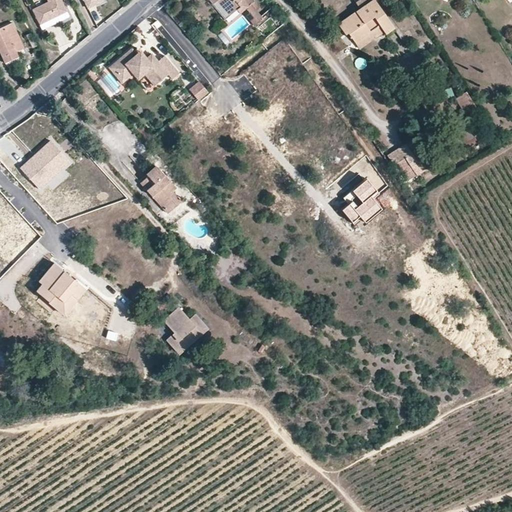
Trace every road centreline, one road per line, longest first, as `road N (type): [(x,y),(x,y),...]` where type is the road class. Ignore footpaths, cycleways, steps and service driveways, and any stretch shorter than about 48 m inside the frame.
road 1 (unclassified): [(146,3),(349,231)]
road 2 (residential): [(0,123),(146,3)]
road 3 (residential): [(0,177),(127,312)]
